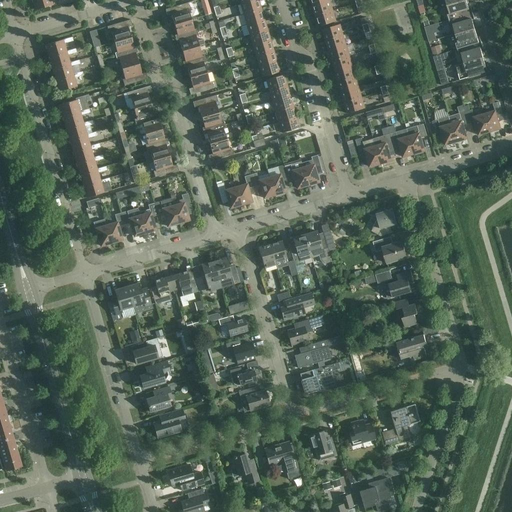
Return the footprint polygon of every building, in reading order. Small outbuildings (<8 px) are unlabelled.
[(32,0),(35,10),(52,5),(50,0),(32,0)] [(211,14),(206,0),(200,0),(205,15),(211,14)] [(254,0),(241,4),(244,14),(260,9),(257,0),(254,0)] [(313,5),(316,16),(332,11),(329,0),(313,5)] [(447,15),(449,20),(473,13),(471,7),(469,8),(466,0),(464,0),(447,5),(449,14),(447,15)] [(171,14),(174,25),(191,20),(188,10),(190,9),(188,3),(165,9),(167,16),(171,14)] [(247,25),(264,20),(260,9),(244,14),(236,17),(239,27),(247,25)] [(318,26),(318,27),(336,21),(335,21),(332,11),(316,16),(319,26),(318,26)] [(475,19),(473,13),(449,20),(450,26),(453,26),(455,34),(475,28),(472,20),(475,19)] [(111,32),(114,42),(131,37),(128,27),(132,26),(130,20),(107,27),(109,33),(111,32)] [(194,30),(191,20),(174,25),(177,35),(175,35),(176,42),(179,41),(187,38),(186,33),(194,30)] [(247,25),(250,35),(267,30),(264,20),(247,25)] [(323,30),(326,40),(343,35),(340,25),(340,24),(322,30),(322,31),(323,30)] [(477,37),(475,28),(455,34),(458,43),(455,43),(457,49),(481,42),(480,36),(477,37)] [(196,29),(194,30),(186,33),(187,38),(179,41),(182,51),(199,46),(196,36),(198,35),(197,32),(196,29)] [(267,30),(250,35),(253,45),(270,41),(267,30)] [(346,46),(343,35),(326,40),(329,51),(346,46)] [(45,45),(49,57),(66,52),(64,44),(73,41),(72,37),(63,40),(45,45)] [(134,47),(131,37),(114,42),(117,52),(115,53),(116,59),(119,59),(119,58),(127,56),(125,50),(134,48),(134,47)] [(253,45),(256,56),(273,51),(270,41),(253,45)] [(483,48),(481,42),(457,49),(459,55),(461,54),(464,63),(483,57),(481,49),(483,48)] [(439,45),(430,47),(433,56),(441,53),(439,45)] [(184,68),(187,67),(195,65),(193,59),(202,57),(202,56),(199,46),(182,51),(185,61),(182,62),(184,68)] [(329,51),(332,61),(349,56),(346,46),(329,51)] [(136,47),(134,47),(134,48),(125,50),(127,56),(119,58),(119,59),(122,69),(139,64),(136,54),(138,53),(136,47)] [(75,49),(66,52),(49,57),(52,68),(69,63),(67,55),(76,53),(75,49)] [(256,56),(259,66),(276,61),(273,51),(256,56)] [(187,67),(190,78),(206,73),(203,62),(206,62),(204,56),(202,56),(202,57),(193,59),(195,65),(187,67)] [(332,61),(335,71),(352,67),(349,56),(332,61)] [(486,66),(483,57),(464,63),(455,65),(460,80),(490,71),(488,65),(486,66)] [(79,60),(69,63),(52,68),(56,80),(73,74),(71,67),(80,64),(79,60)] [(279,71),(276,61),(259,66),(262,76),(261,76),(262,77),(280,72),(279,71)] [(142,74),(139,64),(122,69),(125,79),(122,80),(124,86),(148,79),(146,73),(142,74)] [(335,71),(338,82),(355,77),(352,67),(335,71)] [(82,72),(73,74),(56,80),(59,91),(76,86),(74,78),(83,76),(82,72)] [(209,83),(206,73),(190,78),(193,88),(188,89),(190,95),(214,88),(212,82),(209,83)] [(267,81),(269,91),(286,86),(283,76),(284,76),(284,75),(266,80),(266,81),(267,81)] [(338,82),(341,92),(358,87),(355,77),(338,82)] [(150,86),(126,93),(128,99),(130,98),(133,108),(150,103),(147,93),(151,92),(150,86)] [(269,91),(272,101),(289,96),(286,86),(269,91)] [(443,89),(442,90),(443,94),(449,93),(449,94),(456,92),(455,86),(443,89)] [(341,92),(344,103),(361,98),(358,87),(341,92)] [(201,117),(218,112),(215,102),(218,101),(216,95),(192,102),(194,108),(198,107),(201,117)] [(272,101),(276,112),(292,107),(289,96),(272,101)] [(62,117),(80,112),(77,104),(86,101),(85,97),(76,100),(59,105),(62,117)] [(97,100),(99,106),(106,104),(105,97),(97,100)] [(364,108),(361,98),(344,103),(347,112),(347,113),(365,108),(365,107),(364,108)] [(495,111),(484,114),(489,132),(500,128),(498,121),(504,119),(502,114),(499,102),(493,104),(495,111)] [(153,114),(150,103),(133,108),(136,119),(134,119),(136,126),(142,124),(148,122),(147,116),(153,114)] [(465,112),(469,124),(472,123),(474,130),(477,129),(479,135),(489,132),(484,114),(474,117),(472,110),(469,110),(468,105),(464,106),(465,112)] [(276,112),(279,122),(295,117),(292,107),(276,112)] [(89,109),(80,112),(62,117),(66,128),(83,123),(81,115),(90,113),(89,109)] [(161,118),(159,112),(153,114),(147,116),(148,122),(142,124),(145,134),(161,129),(158,119),(161,118)] [(221,123),(221,122),(218,112),(201,117),(204,127),(202,128),(204,134),(206,134),(206,133),(215,131),(213,125),(221,123)] [(465,112),(449,116),(456,141),(467,138),(463,125),(469,124),(465,112)] [(122,126),(120,120),(118,113),(114,114),(117,128),(122,126)] [(449,116),(438,120),(432,121),(436,133),(442,132),(445,145),(456,141),(449,116)] [(298,127),(295,117),(279,122),(282,132),(281,132),(281,133),(299,128),(299,127),(298,127)] [(92,120),(83,123),(66,128),(69,140),(86,135),(84,127),(93,124),(92,120)] [(209,144),(226,139),(232,137),(230,133),(225,134),(223,129),(225,128),(224,122),(221,122),(221,123),(213,125),(215,131),(206,133),(206,134),(209,144)] [(407,129),(409,137),(414,154),(425,151),(421,138),(427,136),(423,124),(407,129)] [(390,134),(393,146),(399,144),(403,157),(414,154),(409,137),(404,138),(403,136),(399,133),(397,134),(395,128),(388,130),(390,134)] [(164,139),(161,129),(145,134),(139,136),(140,141),(146,139),(148,144),(145,145),(147,151),(149,150),(158,148),(156,142),(164,139)] [(96,132),(86,135),(69,140),(73,151),(90,146),(87,138),(97,136),(96,132)] [(373,139),(375,146),(381,164),(391,160),(388,148),(393,146),(390,134),(373,139)] [(285,145),(283,137),(276,139),(279,147),(285,145)] [(149,150),(152,160),(169,156),(166,145),(169,145),(167,138),(164,139),(156,142),(158,148),(149,150)] [(263,138),(258,140),(252,141),(255,148),(265,145),(263,138)] [(355,140),(360,156),(366,154),(370,167),(381,164),(375,146),(373,139),(363,142),(362,138),(355,140)] [(229,149),(226,139),(209,144),(212,154),(208,155),(210,161),(233,154),(231,148),(229,149)] [(278,146),(276,139),(269,141),(271,147),(271,148),(278,146)] [(99,143),(90,146),(73,151),(76,163),(93,158),(91,150),(100,147),(99,143)] [(347,145),(351,157),(357,154),(354,143),(347,145)] [(102,155),(93,158),(76,163),(79,174),(97,169),(94,161),(103,159),(102,155)] [(244,155),(234,158),(236,164),(246,161),(244,155)] [(313,165),(302,168),(307,185),(318,182),(316,175),(322,173),(317,155),(311,157),(313,165)] [(172,166),(169,156),(152,160),(155,171),(153,171),(155,177),(178,171),(176,165),(172,166)] [(300,160),(284,165),(288,182),(294,180),(297,188),(307,185),(302,168),(300,160)] [(280,175),(269,178),(274,195),(285,192),(283,184),(288,182),(284,165),(277,167),(280,175)] [(106,166),(97,169),(79,174),(83,186),(100,181),(98,173),(107,170),(106,166)] [(186,181),(182,172),(173,176),(176,185),(186,181)] [(274,195),(269,178),(259,181),(256,173),(250,175),(254,187),(260,185),(263,198),(274,195)] [(132,177),(134,184),(141,182),(139,175),(132,177)] [(246,184),(236,188),(241,205),(251,202),(248,189),(254,187),(250,175),(249,175),(244,177),(246,184)] [(101,184),(110,182),(109,178),(100,181),(83,186),(86,198),(103,193),(101,184)] [(241,205),(236,188),(225,191),(223,183),(217,185),(222,202),(228,200),(230,208),(241,205)] [(125,190),(115,193),(117,199),(127,196),(125,190)] [(172,202),(173,206),(178,223),(189,220),(187,215),(193,213),(187,193),(181,195),(182,199),(172,202)] [(98,198),(86,202),(88,208),(100,205),(98,198)] [(154,203),(157,215),(163,214),(167,226),(178,223),(173,206),(172,202),(171,201),(171,198),(154,203)] [(150,213),(139,216),(145,233),(155,230),(152,217),(157,215),(154,203),(148,205),(150,213)] [(137,208),(121,213),(124,225),(130,223),(134,236),(145,233),(139,216),(137,208)] [(371,231),(378,235),(382,229),(397,224),(392,209),(387,210),(384,208),(382,212),(377,213),(378,218),(371,231)] [(117,223),(106,226),(111,243),(122,240),(118,227),(124,225),(121,213),(114,215),(117,223)] [(111,243),(106,226),(95,229),(100,246),(111,243)] [(316,231),(304,235),(311,258),(319,256),(320,259),(323,263),(331,261),(330,256),(328,252),(325,239),(319,241),(316,231)] [(323,233),(325,239),(328,252),(335,250),(329,231),(323,233)] [(311,258),(304,235),(293,238),(296,248),(290,249),(293,261),(295,266),(305,264),(304,260),(311,258)] [(383,247),(381,240),(373,242),(376,252),(383,250),(387,263),(407,258),(402,241),(383,247)] [(275,262),(287,259),(281,241),(270,245),(275,262)] [(276,265),(275,262),(270,245),(258,248),(264,268),(276,265)] [(214,261),(219,280),(220,282),(222,288),(234,284),(234,285),(234,284),(239,283),(235,268),(229,270),(226,258),(214,261)] [(220,282),(219,280),(214,261),(201,265),(205,279),(201,280),(200,277),(195,279),(199,291),(209,288),(210,290),(212,290),(214,288),(216,287),(217,285),(218,283),(220,282)] [(297,274),(295,266),(293,261),(287,263),(291,276),(297,274)] [(239,267),(235,268),(239,283),(243,281),(239,267)] [(193,293),(186,271),(170,276),(175,291),(180,289),(182,296),(193,293)] [(375,275),(377,282),(378,284),(392,279),(390,271),(375,275)] [(389,298),(393,297),(412,292),(409,285),(414,283),(411,271),(397,275),(398,281),(385,285),(384,287),(387,297),(389,298)] [(375,275),(365,278),(367,285),(377,282),(375,275)] [(169,292),(175,291),(170,276),(154,281),(156,287),(150,288),(155,304),(171,300),(169,292)] [(363,282),(357,280),(354,286),(359,289),(363,282)] [(126,287),(132,307),(144,303),(145,307),(151,305),(146,289),(140,290),(138,283),(126,287)] [(121,310),(132,307),(126,287),(114,291),(116,297),(111,299),(115,315),(122,314),(121,310)] [(248,304),(248,293),(239,292),(239,304),(248,304)] [(278,302),(284,300),(290,299),(288,292),(276,295),(278,302)] [(305,294),(290,299),(284,300),(286,306),(280,308),(284,320),(304,314),(302,308),(308,306),(305,294)] [(418,314),(415,304),(409,306),(407,299),(395,303),(397,309),(403,308),(405,317),(402,317),(405,327),(418,323),(415,314),(418,314)] [(232,316),(230,316),(218,320),(220,326),(226,324),(230,336),(247,331),(243,319),(234,321),(232,316)] [(308,339),(306,333),(312,331),(311,328),(325,324),(322,316),(299,323),(300,328),(287,332),(291,344),(308,339)] [(141,341),(139,334),(133,336),(135,342),(141,341)] [(426,356),(424,348),(428,347),(424,335),(396,343),(401,359),(410,356),(411,360),(426,356)] [(145,342),(147,347),(132,352),(136,364),(157,358),(154,346),(159,344),(157,338),(145,342)] [(308,345),(310,351),(294,356),(296,361),(295,363),(297,364),(298,368),(314,364),(316,365),(317,363),(330,359),(326,347),(331,345),(330,339),(308,345)] [(254,359),(253,355),(254,355),(251,343),(241,346),(239,340),(225,344),(229,356),(234,354),(237,364),(254,359)] [(355,353),(352,359),(357,362),(360,356),(355,353)] [(189,362),(194,378),(201,375),(197,360),(189,362)] [(320,390),(329,387),(332,386),(330,378),(332,378),(330,372),(330,371),(332,371),(337,369),(338,373),(350,370),(347,360),(338,363),(330,365),(319,368),(321,374),(309,378),(301,380),(306,394),(317,391),(318,391),(318,392),(319,392),(320,391),(320,390)] [(237,386),(240,385),(247,383),(248,387),(256,385),(254,381),(256,380),(255,376),(258,375),(257,370),(259,370),(256,361),(247,364),(246,365),(247,370),(241,371),(240,367),(229,371),(233,383),(237,386)] [(147,374),(139,376),(141,382),(143,381),(145,388),(165,382),(164,380),(166,380),(168,375),(167,373),(170,373),(167,362),(145,368),(147,374)] [(215,383),(209,385),(211,391),(217,389),(215,383)] [(152,391),(154,397),(146,400),(150,412),(170,406),(166,394),(170,393),(169,387),(152,391)] [(253,409),(250,410),(250,411),(269,405),(265,391),(253,394),(252,388),(238,392),(241,401),(246,399),(248,403),(251,402),(253,409)] [(205,389),(197,392),(200,402),(208,400),(205,389)] [(390,412),(395,429),(381,433),(385,445),(410,438),(406,425),(419,421),(414,404),(390,412)] [(2,409),(0,409),(0,425),(9,423),(7,415),(4,416),(2,409)] [(162,421),(160,422),(153,424),(158,438),(181,431),(178,423),(185,421),(182,409),(162,415),(163,419),(162,421)] [(375,439),(370,424),(364,426),(362,421),(358,422),(358,421),(351,423),(352,426),(351,426),(351,427),(347,428),(350,437),(349,437),(351,444),(362,441),(362,443),(375,439)] [(0,425),(0,441),(10,438),(9,431),(11,431),(9,423),(0,425)] [(314,447),(317,455),(318,460),(336,455),(332,444),(331,439),(325,441),(322,431),(308,436),(312,448),(314,447)] [(0,456),(17,452),(15,444),(12,445),(10,438),(0,441),(0,456)] [(301,475),(298,467),(294,453),(291,442),(285,444),(284,443),(276,445),(276,446),(264,450),(269,465),(283,461),(288,478),(301,475)] [(17,452),(0,456),(0,463),(2,470),(5,469),(6,471),(11,470),(10,467),(13,466),(14,469),(22,466),(17,452)] [(259,481),(254,464),(252,459),(247,461),(245,454),(235,457),(235,456),(233,457),(233,458),(228,459),(231,469),(233,476),(238,475),(239,476),(245,474),(248,484),(259,481)] [(180,484),(182,491),(203,485),(200,472),(192,474),(189,465),(167,471),(172,487),(180,484)] [(372,478),(369,469),(364,471),(367,480),(372,478)] [(218,481),(216,475),(210,476),(212,483),(218,481)] [(374,503),(375,505),(377,511),(390,508),(387,499),(391,498),(388,489),(391,488),(387,478),(374,482),(373,482),(368,484),(369,488),(359,491),(364,508),(371,506),(371,504),(374,503)] [(179,511),(200,511),(201,511),(200,507),(208,505),(205,494),(204,495),(202,489),(187,494),(189,499),(181,502),(182,506),(178,507),(179,511)] [(340,498),(342,505),(329,508),(330,511),(347,511),(346,508),(353,506),(349,495),(340,498)]
